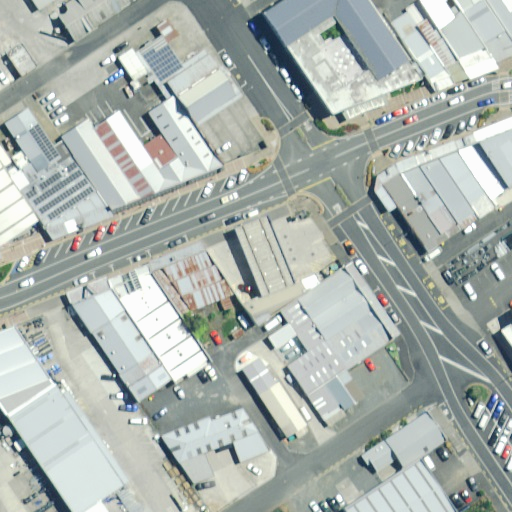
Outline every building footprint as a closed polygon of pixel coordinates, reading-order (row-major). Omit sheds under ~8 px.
[(53,0),(20,0),(31,16),(53,0)] [(70,0),(50,14),(71,46),(140,0),(70,0)] [(274,0),(258,10),(280,42),(315,104),(369,82),(403,66),(358,0),(274,0)] [(471,48),(449,16),(441,21),(426,0),(412,0),(408,3),(427,31),(424,33),(445,65),(471,48)] [(511,24),(511,14),(502,0),(440,0),(439,1),(449,16),(471,48),(473,51),(511,24)] [(437,59),(399,1),(374,18),(412,75),(437,59)] [(23,46),(7,57),(22,80),(38,69),(23,46)] [(255,149),(189,51),(152,76),(212,166),(255,149)] [(152,76),(122,96),(177,180),(212,166),(152,76)] [(122,96),(80,124),(129,198),(177,180),(122,96)] [(50,161),(18,113),(0,125),(0,137),(26,177),(50,161)] [(129,198),(80,124),(51,144),(96,210),(129,198)] [(511,124),(466,145),(497,191),(511,181),(511,124)] [(487,209),(451,156),(364,189),(412,259),(487,209)] [(13,193),(32,222),(46,242),(100,219),(61,161),(13,193)] [(13,193),(0,174),(0,242),(32,222),(13,193)] [(288,291),(261,221),(221,236),(249,306),(288,291)] [(151,273),(179,316),(220,300),(224,311),(234,307),(230,297),(234,295),(205,249),(151,273)] [(200,364),(138,271),(60,305),(128,408),(200,364)] [(382,343),(334,273),(285,307),(313,347),(273,374),(312,431),(352,404),(333,376),(382,343)] [(511,322),(490,338),(511,369),(511,322)] [(126,511),(43,387),(6,325),(0,328),(0,428),(56,511),(126,511)] [(300,425),(261,368),(237,384),(276,441),(300,425)] [(266,453),(247,406),(211,421),(209,417),(161,438),(194,485),(213,476),(204,455),(218,448),(220,453),(235,447),(242,463),(266,453)] [(434,443),(416,416),(375,444),(393,470),(434,443)] [(442,511),(409,462),(336,510),(337,511),(442,511)]
